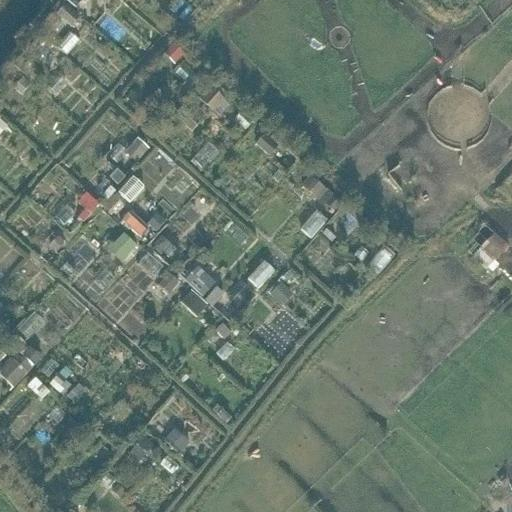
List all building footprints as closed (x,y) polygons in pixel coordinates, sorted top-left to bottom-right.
[(79,27),(60,41),(57,37),(38,52),(51,68),(71,52),(70,50),(87,37),(79,27)] [(191,59),(180,67),(191,80),(201,72),(191,59)] [(0,109),(0,140),(1,141),(16,122),(0,109)] [(198,122),(188,139),(218,158),(229,141),(198,122)] [(132,147),(145,158),(157,143),(144,133),(132,147)] [(118,138),(114,154),(131,158),(134,142),(118,138)] [(141,167),(158,183),(181,159),(164,143),(141,167)] [(395,161),(406,182),(425,173),(414,151),(395,161)] [(193,186),(202,176),(184,161),(175,171),(193,186)] [(128,182),(135,171),(123,164),(116,174),(128,182)] [(322,189),(328,178),(316,171),(310,181),(322,189)] [(127,184),(141,196),(152,185),(138,172),(127,184)] [(161,204),(175,215),(189,198),(176,187),(161,204)] [(349,233),(367,216),(355,204),(338,221),(349,233)] [(107,225),(119,216),(110,205),(98,214),(107,225)] [(148,234),(157,223),(138,207),(129,218),(148,234)] [(327,210),(303,253),(321,262),(331,243),(347,252),(354,239),(328,225),(334,214),(327,210)] [(481,253),(495,267),(511,249),(511,235),(504,228),(481,253)] [(136,252),(144,239),(129,230),(120,243),(136,252)] [(167,233),(160,246),(187,260),(193,247),(167,233)] [(157,249),(144,261),(158,276),(171,265),(157,249)] [(267,256),(254,277),(267,285),(281,264),(267,256)] [(308,310),(328,297),(315,277),(307,283),(299,270),(263,293),(276,313),(300,297),(308,310)] [(0,290),(0,315),(13,301),(0,290)] [(248,309),(257,298),(247,290),(238,301),(248,309)] [(23,353),(7,370),(23,385),(39,367),(23,353)] [(42,373),(35,386),(53,396),(61,384),(42,373)] [(88,380),(73,392),(80,401),(95,390),(88,380)] [(154,432),(137,445),(146,456),(163,443),(154,432)]
